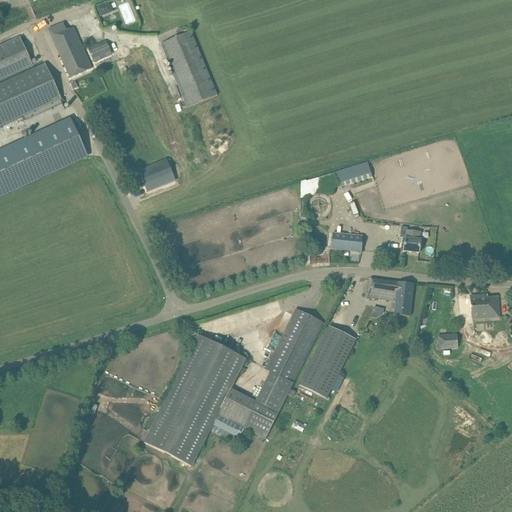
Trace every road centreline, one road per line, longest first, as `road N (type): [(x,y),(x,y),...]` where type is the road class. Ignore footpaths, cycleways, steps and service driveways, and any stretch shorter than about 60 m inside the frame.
road 1 (unclassified): [(177,312),(328,272),(511,284)]
road 2 (unclassified): [(177,312),(32,21)]
road 3 (unclassified): [(0,369),(177,312)]
